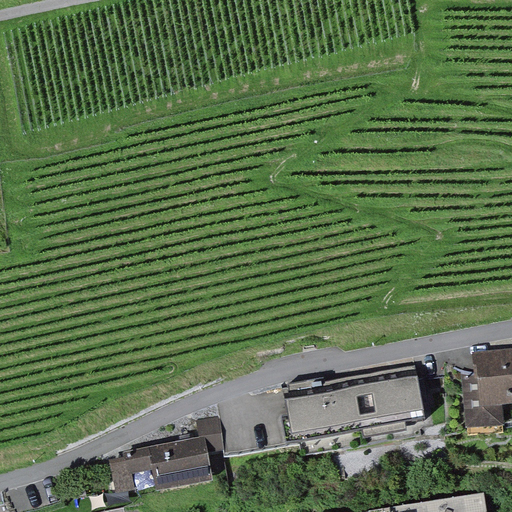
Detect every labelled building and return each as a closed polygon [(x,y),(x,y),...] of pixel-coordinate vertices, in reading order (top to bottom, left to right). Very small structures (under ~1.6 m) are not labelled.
[(511,349),(469,354),(475,406),(511,402),(511,349)] [(344,382),(350,431),(423,421),(416,373),(344,382)] [(290,406),(322,401),(320,380),(287,385),(290,406)] [(116,494),(207,479),(200,440),(109,456),(116,494)] [(488,511),(487,497),(401,509),(401,511),(488,511)]
